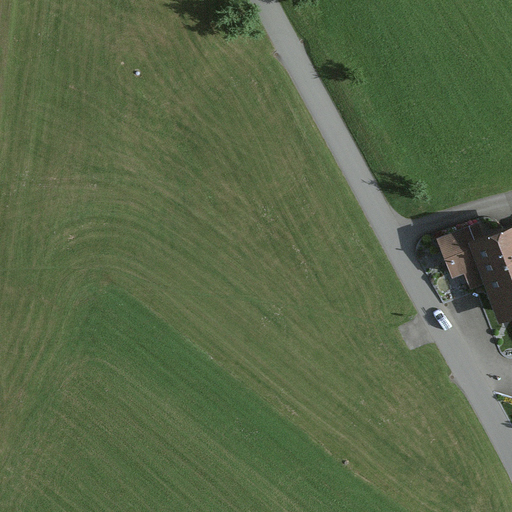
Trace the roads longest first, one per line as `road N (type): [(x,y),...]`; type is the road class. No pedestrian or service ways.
road 1 (unclassified): [(511,450),(262,0)]
road 2 (track): [(511,198),(393,239)]
